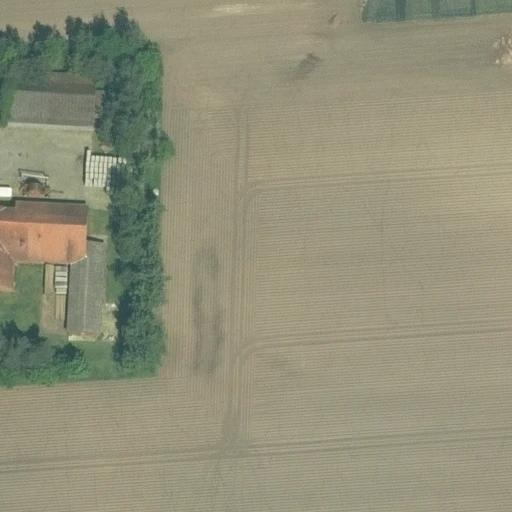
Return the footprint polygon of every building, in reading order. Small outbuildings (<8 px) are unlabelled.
[(93,89),(9,85),(7,124),(91,128),(92,122),(93,98),(93,89)] [(93,98),(92,122),(111,123),(112,99),(93,98)] [(119,174),(118,162),(95,163),(96,181),(105,180),(105,175),(119,174)] [(86,246),(88,210),(16,206),(16,215),(13,264),(72,267),(85,268),(86,246)] [(16,215),(0,214),(0,292),(11,294),(13,264),(16,215)] [(69,336),(99,337),(104,247),(86,246),(85,268),(72,267),(69,336)]
